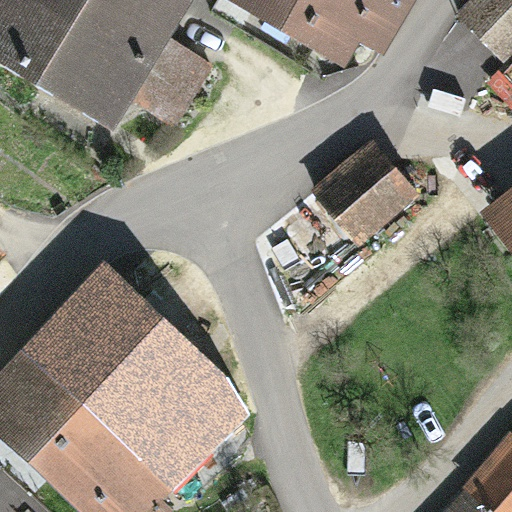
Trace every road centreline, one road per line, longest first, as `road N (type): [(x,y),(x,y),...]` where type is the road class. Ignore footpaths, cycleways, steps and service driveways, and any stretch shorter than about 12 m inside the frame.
road 1 (residential): [(316,511),(281,436),(247,282),(213,180)]
road 2 (residential): [(213,180),(350,106),(411,48),(446,0)]
road 3 (residential): [(213,180),(100,241),(0,346)]
